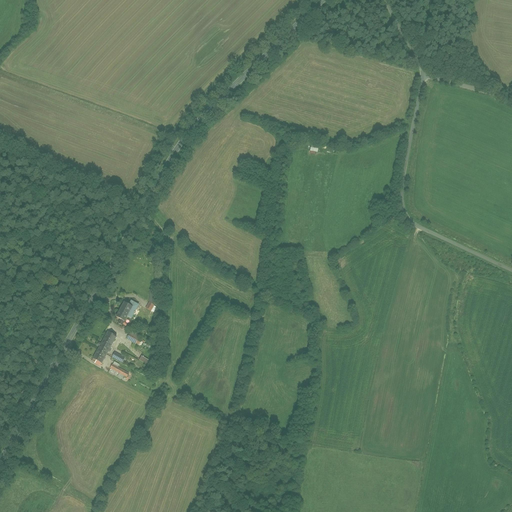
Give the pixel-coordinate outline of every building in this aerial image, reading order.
[(152,292),(152,304),(146,313),(152,316),(157,306),(157,292),(152,292)] [(124,303),(116,317),(120,319),(118,324),(122,326),(127,317),(131,319),(139,305),(131,301),(129,305),(124,303)] [(93,359),(101,363),(116,337),(108,332),(93,359)] [(127,339),(137,344),(140,339),(130,333),(127,339)] [(114,354),(112,360),(122,364),(124,358),(114,354)] [(113,365),(109,372),(127,381),(131,375),(113,365)]
